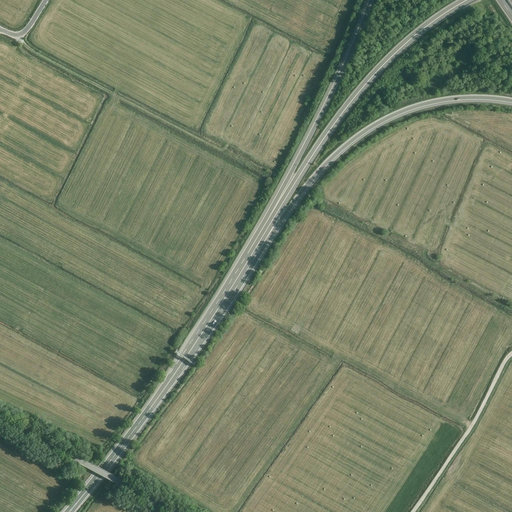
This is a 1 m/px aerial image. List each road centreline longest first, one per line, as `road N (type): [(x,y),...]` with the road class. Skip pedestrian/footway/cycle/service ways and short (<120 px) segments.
road 1 (primary): [(69,511),(156,401),(262,236)]
road 2 (motorway): [(270,225),(327,133),(387,60),(469,0)]
road 3 (motorway): [(262,236),(333,157),(390,117),(443,101),(511,101)]
road 4 (motorway): [(371,0),(270,225)]
road 5 (track): [(413,511),(511,354)]
road 6 (residential): [(0,417),(129,486)]
